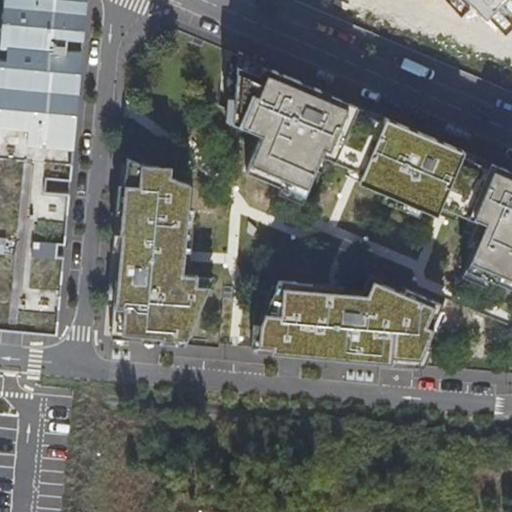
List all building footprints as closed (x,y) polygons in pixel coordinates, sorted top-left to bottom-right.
[(0,0),(0,327),(57,332),(84,0),(0,0)] [(473,0),(483,11),(495,0),(473,0)] [(511,173),(239,53),(235,96),(227,96),(224,108),(225,121),(256,136),(245,169),(280,185),(278,193),(302,202),(316,169),(326,174),(332,161),(360,175),(357,182),(437,217),(442,204),(482,219),(461,276),(486,285),(489,281),(511,289),(511,173)] [(183,345),(214,275),(197,274),(183,273),(185,248),(191,248),(193,206),(190,205),(190,183),(171,175),(171,167),(128,159),(112,339),(183,345)] [(342,285),(281,280),(261,321),(260,344),(273,345),(273,353),(424,367),(445,309),(436,306),(438,300),(408,288),(404,292),(373,279),(367,291),(343,290),(342,285)]
